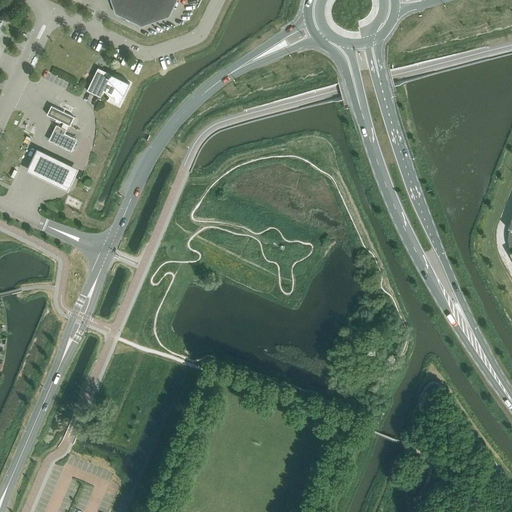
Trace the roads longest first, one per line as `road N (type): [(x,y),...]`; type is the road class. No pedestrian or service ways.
road 1 (primary): [(356,93),(403,225),(466,326)]
road 2 (primary): [(466,326),(381,86)]
road 3 (tertiary): [(107,254),(155,147),(239,67)]
road 4 (unclassified): [(49,11),(150,55),(201,35),(219,0)]
road 5 (tertiary): [(0,504),(61,362)]
